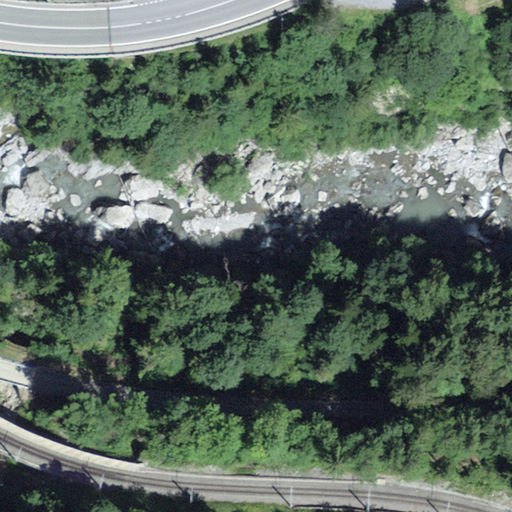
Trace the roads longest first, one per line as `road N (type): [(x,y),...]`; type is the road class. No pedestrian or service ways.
road 1 (residential): [(511,419),(172,402),(0,366)]
road 2 (secondary): [(0,22),(122,26),(232,0)]
